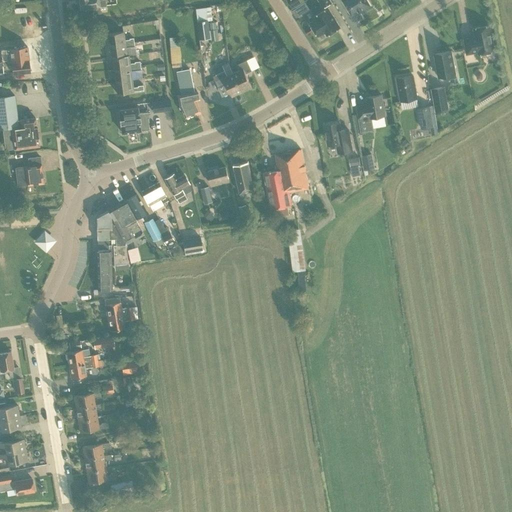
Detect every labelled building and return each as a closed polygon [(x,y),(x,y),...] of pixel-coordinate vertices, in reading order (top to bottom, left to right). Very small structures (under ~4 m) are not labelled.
[(78,0),(80,9),(92,7),(93,13),(100,12),(99,7),(106,6),(105,0),(100,0),(98,0),(78,0)] [(366,0),(341,0),(352,16),(370,5),(366,0)] [(211,38),(207,7),(196,9),(200,40),(211,38)] [(340,27),(328,8),(314,16),(316,19),(310,22),(318,36),(324,32),(326,35),(340,27)] [(489,25),(473,28),(475,37),(464,39),(466,54),(478,52),(478,54),(494,51),(489,25)] [(103,33),(105,46),(133,42),(138,42),(137,38),(133,38),(133,37),(129,38),(129,39),(124,40),(123,31),(103,33)] [(180,63),(178,37),(169,38),(171,64),(180,63)] [(133,42),(105,46),(107,58),(111,57),(126,55),(126,54),(125,47),(130,46),(130,47),(134,47),(133,42)] [(30,72),(27,46),(5,49),(7,64),(11,64),(12,74),(30,72)] [(437,78),(454,75),(450,51),(433,54),(437,78)] [(128,54),(126,54),(126,55),(111,57),(113,69),(140,65),(139,61),(134,62),(129,63),(128,54)] [(234,73),(243,91),(252,87),(245,73),(251,70),(246,60),(236,65),(239,71),(234,73)] [(140,65),(113,69),(115,81),(131,79),(130,71),(135,70),(135,71),(141,70),(140,65)] [(185,118),(200,111),(195,100),(198,99),(196,90),(194,91),(189,69),(177,72),(178,78),(181,77),(184,93),(177,95),(179,105),(185,118)] [(232,96),(243,91),(234,73),(227,76),(224,70),(212,76),(217,87),(225,83),(232,96)] [(417,98),(412,75),(396,78),(401,101),(417,98)] [(131,79),(115,81),(116,93),(133,91),(143,89),(142,85),(137,85),(137,86),(132,87),(131,79)] [(447,109),(443,87),(431,89),(435,111),(447,109)] [(14,149),(38,145),(40,143),(40,139),(37,137),(35,117),(19,119),(17,119),(14,95),(0,97),(0,128),(11,128),(14,149)] [(373,130),(371,118),(385,115),(381,95),(366,97),(368,106),(363,106),(363,105),(357,106),(361,132),(373,130)] [(151,102),(152,113),(171,110),(170,99),(151,102)] [(432,126),(429,106),(417,109),(421,128),(432,126)] [(137,107),(119,110),(121,132),(149,129),(147,118),(148,118),(147,112),(138,113),(137,107)] [(338,153),(352,150),(348,130),(340,131),(339,121),(324,124),(328,145),(336,143),(338,153)] [(404,150),(409,145),(405,140),(399,145),(404,150)] [(308,188),(301,149),(275,154),(278,169),(263,172),(270,208),(292,204),(289,191),(308,188)] [(374,168),(372,153),(362,155),(365,170),(374,168)] [(43,177),(41,164),(40,156),(28,157),(29,165),(24,166),(25,175),(16,177),(16,180),(18,179),(19,185),(27,184),(27,185),(43,183),(43,181),(44,180),(44,178),(43,177)] [(16,163),(15,157),(1,160),(1,166),(16,163)] [(360,165),(358,157),(349,159),(350,167),(360,165)] [(254,190),(248,161),(233,164),(240,196),(243,195),(243,192),(254,190)] [(229,181),(225,166),(207,171),(211,185),(218,184),(221,196),(228,194),(225,182),(229,181)] [(176,179),(173,174),(164,179),(173,193),(172,193),(175,199),(175,198),(179,204),(187,199),(184,194),(181,188),(189,183),(184,175),(176,179)] [(165,195),(158,182),(141,191),(149,204),(151,209),(167,200),(165,195)] [(213,202),(209,187),(201,188),(205,204),(213,202)] [(134,194),(126,199),(140,227),(143,225),(141,221),(143,220),(141,215),(144,213),(134,194)] [(143,232),(140,227),(126,199),(108,209),(123,238),(131,234),(133,237),(143,232)] [(249,216),(246,204),(239,206),(242,218),(249,216)] [(123,238),(108,209),(96,216),(97,230),(96,230),(97,239),(98,252),(96,252),(97,288),(112,287),(110,257),(114,257),(115,276),(126,275),(126,262),(127,262),(125,245),(123,238)] [(154,222),(152,218),(144,222),(154,241),(162,237),(166,244),(167,243),(170,247),(175,244),(173,240),(174,240),(166,227),(164,228),(159,219),(154,222)] [(32,239),(44,250),(55,238),(43,227),(32,239)] [(305,270),(300,228),(287,230),(292,271),(305,270)] [(202,250),(200,237),(182,240),(184,253),(202,250)] [(133,293),(132,287),(119,289),(120,295),(133,293)] [(135,300),(134,294),(120,295),(121,302),(135,300)] [(105,304),(107,317),(132,312),(131,306),(121,308),(120,301),(105,304)] [(132,312),(107,317),(110,330),(124,327),(123,320),(128,319),(129,320),(133,319),(132,312)] [(92,339),(94,349),(115,346),(113,335),(92,339)] [(81,348),(80,341),(69,343),(70,350),(81,348)] [(66,352),(69,365),(97,360),(115,357),(114,351),(96,354),(90,355),(82,356),(81,349),(66,352)] [(13,369),(10,351),(0,352),(0,370),(0,371),(8,369),(10,377),(15,376),(13,369)] [(97,360),(69,365),(71,378),(85,375),(84,368),(93,366),(93,367),(98,366),(100,366),(100,362),(116,359),(115,357),(97,360)] [(135,359),(121,361),(123,373),(137,370),(135,359)] [(101,376),(118,374),(117,367),(100,369),(101,376)] [(24,392),(21,378),(14,379),(17,393),(24,392)] [(113,392),(112,385),(102,387),(103,394),(113,392)] [(95,405),(95,404),(93,396),(97,396),(97,397),(101,397),(100,391),(74,396),(76,408),(95,405)] [(76,408),(78,420),(97,416),(95,408),(99,407),(99,409),(103,408),(102,403),(95,404),(95,405),(76,408)] [(0,419),(19,416),(17,405),(0,407),(0,419)] [(21,427),(19,416),(0,419),(0,423),(2,430),(21,427)] [(97,416),(78,420),(80,432),(106,427),(105,422),(101,423),(101,424),(98,425),(97,416)] [(6,453),(25,450),(23,439),(0,442),(0,447),(5,446),(6,453)] [(82,447),(84,459),(103,455),(102,447),(105,447),(105,448),(109,447),(108,442),(101,444),(101,443),(82,447)] [(27,461),(25,450),(6,453),(0,454),(0,458),(7,457),(8,464),(27,461)] [(84,459),(86,470),(105,467),(104,459),(107,458),(107,460),(111,459),(110,454),(103,455),(84,459)] [(105,467),(86,470),(88,482),(107,479),(114,478),(113,473),(109,474),(110,475),(106,476),(105,467)] [(34,491),(32,478),(31,478),(14,481),(11,482),(9,474),(0,475),(0,490),(15,488),(16,494),(34,491)] [(135,489),(134,482),(110,485),(111,494),(123,492),(123,491),(135,489)]
